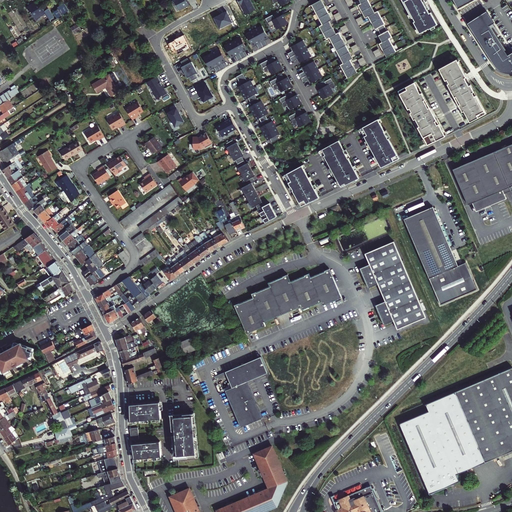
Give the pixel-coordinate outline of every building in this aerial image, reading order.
[(36,0),(37,2),(34,4),(40,13),(45,10),(43,7),(38,0),(36,0)] [(175,0),(180,9),(190,4),(188,0),(175,0)] [(332,20),(322,0),(312,5),(323,26),(321,27),(327,38),(330,37),(344,64),(341,66),(348,79),(358,74),(351,61),(354,60),(340,33),(336,35),(329,22),(332,20)] [(359,0),(362,4),(359,5),(365,18),(369,17),(376,30),(378,29),(381,35),(379,36),(382,42),(379,44),(386,57),(396,52),(389,39),(392,37),(389,31),(387,31),(384,25),(385,24),(378,11),(375,13),(368,0),(359,0)] [(430,9),(425,0),(402,0),(412,19),(414,18),(416,22),(414,23),(420,34),(429,29),(429,30),(438,25),(432,13),(430,14),(428,10),(430,9)] [(474,0),(452,0),(458,9),(474,0)] [(70,10),(65,3),(58,8),(63,15),(70,10)] [(40,13),(34,4),(31,6),(37,15),(40,13)] [(63,15),(58,8),(53,11),(58,18),(63,15)] [(47,13),(51,20),(55,17),(50,9),(49,10),(46,12),(47,13)] [(214,17),(220,27),(233,21),(227,10),(214,17)] [(469,24),(473,30),(486,22),(492,30),(509,56),(510,56),(493,29),(496,28),(494,24),(495,23),(488,12),(469,24)] [(273,15),(266,19),(271,27),(274,25),(277,29),(288,23),(283,15),(275,19),(273,15)] [(492,30),(486,22),(473,30),(497,68),(501,71),(504,72),(507,73),(510,73),(511,73),(511,54),(510,56),(509,56),(492,30)] [(70,27),(74,34),(82,30),(78,23),(70,27)] [(262,26),(246,34),(252,47),(256,45),(259,49),(267,45),(264,40),(268,38),(262,26)] [(241,38),(226,46),(232,59),(236,57),(238,61),(246,57),(244,52),(248,49),(241,38)] [(313,57),(305,41),(295,46),(297,50),(289,54),(293,62),(301,58),(303,62),(313,57)] [(220,49),(204,58),(211,70),(215,68),(217,73),(225,69),(222,63),(226,61),(220,49)] [(188,58),(182,62),(183,67),(189,77),(194,80),(199,77),(199,72),(193,61),(188,58)] [(274,58),(262,64),(266,72),(270,71),(273,76),(284,70),(279,60),(276,62),(274,58)] [(487,114),(459,60),(442,69),(472,122),(487,114)] [(306,71),(299,75),(303,84),(311,79),(313,82),(322,78),(314,62),(304,67),(306,71)] [(270,138),(272,142),(278,138),(276,134),(279,133),(272,121),(270,122),(266,114),(268,113),(261,100),(258,101),(254,94),(257,92),(250,80),(248,81),(243,72),(236,76),(241,85),(239,86),(246,99),(248,98),(252,105),(250,106),(257,119),(259,118),(263,125),(261,126),(268,139),(270,138)] [(277,78),(271,81),(275,89),(279,87),(281,92),(293,86),(288,77),(285,79),(282,73),(276,76),(277,78)] [(119,91),(110,74),(93,84),(97,92),(106,87),(111,96),(119,91)] [(158,77),(148,82),(158,99),(168,93),(158,77)] [(328,86),(319,91),(324,100),(335,94),(332,89),(336,87),(332,79),(326,83),(328,86)] [(446,136),(418,82),(402,91),(429,145),(446,136)] [(207,85),(198,90),(205,102),(214,97),(207,85)] [(13,96),(17,94),(15,91),(13,93),(9,88),(8,89),(9,90),(13,96)] [(0,105),(10,98),(13,96),(9,90),(0,96),(0,105)] [(286,96),(280,99),(284,107),(288,104),(291,110),(302,104),(297,94),(294,96),(291,90),(285,93),(286,96)] [(0,105),(0,108),(3,113),(14,106),(10,98),(0,105)] [(143,111),(138,101),(125,108),(132,120),(138,116),(137,115),(143,111)] [(0,121),(17,110),(14,106),(3,113),(0,115),(0,121)] [(177,107),(168,112),(176,125),(185,121),(177,107)] [(295,113),(289,116),(293,124),(298,121),(301,127),(312,121),(307,112),(303,114),(300,108),(294,111),(295,113)] [(126,123),(119,112),(108,119),(114,129),(119,125),(120,127),(126,123)] [(237,128),(231,118),(217,126),(222,136),(237,128)] [(400,158),(379,119),(362,129),(382,166),(400,158)] [(105,136),(98,125),(86,132),(92,142),(98,138),(99,140),(105,136)] [(6,131),(0,134),(0,142),(9,135),(6,131)] [(199,137),(193,137),(194,149),(202,148),(212,143),(207,133),(199,137)] [(161,148),(154,137),(144,144),(147,150),(149,149),(153,154),(161,148)] [(22,141),(21,139),(3,150),(11,163),(21,157),(14,147),(22,141)] [(266,223),(278,216),(271,203),(265,206),(253,182),(256,181),(254,177),(256,176),(249,163),(247,164),(243,157),(245,155),(238,142),(236,143),(234,140),(228,144),(229,147),(228,148),(235,161),(237,160),(241,168),(239,169),(246,181),(247,181),(249,184),(243,188),(253,208),(257,206),(266,223)] [(83,149),(78,141),(61,151),(66,159),(83,149)] [(360,177),(340,141),(322,151),(341,187),(360,177)] [(511,143),(453,169),(467,203),(472,201),(476,212),(506,199),(504,193),(511,189),(511,143)] [(51,156),(48,151),(38,157),(48,173),(57,168),(50,156),(51,156)] [(121,155),(116,158),(113,160),(112,159),(107,162),(114,173),(117,171),(118,173),(123,169),(122,168),(127,165),(121,155)] [(175,168),(167,156),(157,163),(161,169),(162,169),(166,174),(175,168)] [(19,170),(23,167),(18,160),(2,171),(7,178),(19,170)] [(110,176),(103,165),(98,168),(98,170),(92,174),(99,183),(110,176)] [(319,196),(303,165),(285,174),(301,206),(319,196)] [(12,185),(22,178),(23,177),(21,173),(19,170),(7,178),(12,185)] [(200,181),(193,172),(183,179),(182,177),(179,180),(187,191),(200,181)] [(73,184),(67,174),(56,181),(59,187),(61,186),(64,190),(63,190),(70,201),(80,193),(76,185),(74,186),(72,184),(73,184)] [(158,184),(150,174),(144,178),(144,179),(139,183),(146,192),(158,184)] [(17,192),(27,185),(22,178),(12,185),(17,192)] [(31,186),(29,183),(27,185),(17,192),(22,199),(32,192),(33,191),(30,187),(31,186)] [(171,184),(120,221),(124,226),(175,190),(171,184)] [(114,204),(115,203),(119,208),(127,203),(119,190),(110,195),(113,199),(111,199),(114,204)] [(25,203),(35,196),(32,192),(22,199),(25,203)] [(36,205),(41,202),(45,198),(48,196),(47,194),(43,196),(38,199),(35,196),(25,203),(29,210),(32,208),(36,205)] [(180,197),(140,226),(144,232),(148,229),(157,222),(171,212),(175,208),(184,202),(180,197)] [(48,207),(50,205),(47,201),(45,198),(41,202),(36,205),(32,208),(38,215),(48,207)] [(191,201),(190,198),(184,202),(175,208),(177,211),(182,208),(186,204),(191,201)] [(246,228),(233,202),(231,203),(237,216),(228,220),(222,208),(216,212),(221,221),(224,226),(227,226),(231,235),(237,232),(236,230),(240,227),(242,230),(246,228)] [(65,218),(54,228),(57,232),(65,226),(66,227),(72,223),(69,220),(84,207),(82,204),(65,218)] [(0,208),(0,220),(7,230),(15,224),(3,207),(0,208)] [(45,224),(52,218),(55,215),(51,210),(48,207),(38,215),(45,224)] [(45,224),(49,228),(61,217),(66,213),(69,210),(66,207),(55,215),(52,218),(45,224)] [(434,207),(405,219),(440,305),(460,297),(477,290),(466,263),(458,266),(434,207)] [(157,222),(148,229),(150,231),(152,230),(154,232),(156,231),(154,228),(173,215),(171,212),(157,222)] [(167,257),(165,259),(168,263),(170,266),(176,274),(180,271),(185,268),(189,265),(193,262),(197,259),(202,256),(206,254),(211,251),(215,248),(220,245),(224,243),(229,240),(223,228),(224,226),(221,221),(219,222),(221,228),(213,232),(209,228),(198,236),(197,235),(194,236),(195,238),(187,244),(185,242),(184,243),(185,245),(183,246),(182,245),(180,246),(182,249),(179,251),(177,249),(176,250),(177,252),(175,254),(175,255),(171,258),(169,255),(167,257)] [(63,240),(74,231),(76,229),(74,225),(72,223),(66,227),(58,234),(63,240)] [(74,231),(63,240),(67,245),(80,235),(77,232),(85,225),(84,223),(76,229),(74,231)] [(105,231),(102,233),(105,236),(112,231),(109,227),(105,231)] [(138,238),(144,245),(150,241),(143,232),(138,236),(139,237),(138,238)] [(38,237),(35,233),(14,246),(19,251),(26,247),(27,246),(27,245),(38,237)] [(80,235),(67,245),(72,251),(84,241),(80,235)] [(144,245),(138,238),(139,237),(138,236),(133,239),(139,249),(144,245)] [(42,241),(38,237),(27,245),(27,246),(26,247),(30,252),(31,251),(30,249),(33,247),(42,241)] [(84,241),(72,251),(75,255),(89,245),(85,240),(84,241)] [(42,241),(33,247),(39,255),(48,248),(42,241)] [(395,242),(366,253),(371,265),(361,269),(369,288),(379,284),(386,302),(377,306),(385,325),(394,321),(398,330),(427,317),(395,242)] [(96,254),(89,245),(75,255),(82,264),(96,254)] [(149,252),(153,257),(159,252),(155,247),(149,252)] [(57,261),(48,248),(39,255),(38,256),(43,264),(41,266),(43,268),(57,261)] [(129,258),(124,249),(118,254),(126,265),(127,264),(128,263),(129,261),(129,260),(129,258)] [(10,261),(5,252),(0,255),(0,262),(2,266),(10,261)] [(153,257),(149,252),(141,259),(144,264),(151,258),(153,257)] [(153,257),(151,258),(156,265),(159,262),(158,260),(160,259),(163,262),(164,262),(166,264),(168,263),(165,259),(159,252),(153,257)] [(95,263),(101,259),(97,254),(91,258),(95,263)] [(95,263),(99,268),(115,256),(113,254),(110,256),(108,254),(101,259),(95,263)] [(45,280),(63,269),(57,261),(50,266),(47,267),(50,273),(43,277),(45,280)] [(170,266),(168,263),(164,265),(166,267),(163,269),(170,278),(176,274),(170,266)] [(90,275),(86,279),(91,286),(105,275),(99,268),(90,275)] [(152,272),(155,276),(158,274),(160,272),(157,268),(152,272)] [(70,280),(63,269),(45,280),(38,284),(41,290),(57,281),(61,288),(50,294),(55,302),(76,291),(70,280)] [(331,269),(312,278),(322,302),(324,306),(343,298),(331,269)] [(19,272),(18,270),(8,276),(9,278),(19,272)] [(152,279),(158,286),(164,281),(158,274),(155,276),(152,279)] [(141,291),(130,275),(118,284),(121,289),(128,299),(132,304),(138,300),(139,301),(145,296),(141,291)] [(311,275),(292,283),(302,307),(303,310),(322,302),(312,278),(311,275)] [(270,284),(272,287),(283,314),(302,307),(292,283),(289,276),(270,284)] [(149,291),(157,286),(150,277),(142,283),(145,288),(141,291),(145,296),(149,293),(149,292),(150,292),(149,291)] [(253,295),(255,299),(265,321),(283,314),(272,287),(253,295)] [(98,302),(106,298),(110,295),(109,293),(114,290),(112,288),(96,298),(98,302)] [(55,302),(50,294),(44,297),(48,304),(55,302)] [(109,303),(106,298),(98,302),(101,307),(109,303)] [(134,309),(134,308),(132,304),(128,299),(125,301),(128,306),(131,311),(134,309)] [(265,321),(255,299),(236,306),(248,334),(267,327),(265,321)] [(111,305),(109,303),(101,307),(104,314),(114,308),(116,307),(113,304),(111,305)] [(121,318),(131,311),(128,306),(126,308),(126,307),(124,308),(124,309),(119,313),(121,318)] [(116,312),(114,308),(104,314),(106,318),(116,312)] [(152,309),(144,314),(149,321),(157,315),(152,309)] [(119,317),(116,312),(106,318),(108,322),(110,323),(119,317)] [(140,317),(137,319),(144,333),(147,331),(140,317)] [(132,322),(137,331),(139,330),(142,334),(144,333),(137,319),(132,322)] [(95,329),(93,324),(79,331),(81,337),(89,332),(95,329)] [(98,337),(98,335),(95,329),(89,332),(91,335),(79,341),(80,343),(82,342),(83,345),(98,337)] [(121,351),(135,347),(137,346),(134,336),(131,336),(130,335),(117,340),(121,351)] [(178,342),(183,355),(195,350),(189,337),(178,342)] [(51,351),(56,348),(53,341),(42,347),(45,353),(51,351)] [(0,353),(0,366),(5,375),(11,372),(10,370),(13,368),(15,373),(32,364),(30,359),(34,348),(22,344),(21,342),(19,343),(15,342),(14,346),(0,353)] [(100,342),(66,359),(68,363),(78,358),(80,363),(97,355),(98,353),(105,350),(102,342),(100,342)] [(122,357),(131,353),(131,351),(136,349),(135,347),(121,351),(122,357)] [(55,360),(51,351),(45,353),(50,362),(50,363),(55,360)] [(123,361),(124,367),(146,358),(146,357),(146,356),(146,355),(147,354),(146,351),(132,357),(123,360),(123,361)] [(166,354),(159,357),(165,370),(171,367),(166,354)] [(227,390),(242,427),(261,419),(246,383),(269,373),(262,356),(228,370),(235,387),(227,390)] [(125,370),(129,384),(134,382),(165,370),(159,357),(153,360),(155,365),(152,367),(154,371),(142,376),(141,375),(138,376),(135,367),(125,370)] [(78,358),(68,363),(70,367),(80,363),(78,358)] [(485,461),(511,449),(511,367),(511,368),(455,391),(485,461)] [(91,377),(82,381),(85,388),(87,394),(101,388),(97,380),(93,382),(91,378),(91,377)] [(17,392),(31,385),(27,378),(13,384),(17,392)] [(85,388),(82,381),(74,385),(77,392),(85,388)] [(39,386),(37,387),(40,392),(46,388),(43,383),(41,384),(40,385),(39,385),(39,386)] [(17,392),(13,384),(6,388),(10,395),(12,398),(18,394),(17,392)] [(112,390),(110,384),(92,393),(94,398),(112,390)] [(10,395),(6,388),(0,390),(0,399),(0,400),(10,395)] [(42,397),(49,394),(46,388),(40,392),(42,397)] [(429,411),(400,424),(431,494),(460,481),(457,473),(485,461),(455,391),(426,404),(429,411)] [(92,408),(113,399),(110,392),(89,401),(92,408)] [(51,398),(46,400),(47,402),(49,401),(49,403),(48,403),(50,408),(51,407),(52,408),(51,409),(52,411),(53,411),(54,412),(53,413),(56,419),(58,418),(62,426),(67,424),(63,416),(61,417),(51,398)] [(115,409),(111,401),(95,408),(97,412),(103,410),(105,413),(115,409)] [(159,401),(130,404),(130,420),(161,417),(159,401)] [(74,407),(63,411),(70,430),(78,427),(73,416),(77,414),(74,407)] [(116,421),(112,413),(98,419),(102,427),(116,421)] [(194,415),(175,417),(178,458),(197,457),(194,415)] [(10,423),(6,417),(0,420),(0,430),(7,426),(8,425),(10,423)] [(7,426),(0,430),(0,431),(4,438),(12,433),(12,432),(10,428),(12,427),(12,426),(8,428),(7,426)] [(138,428),(130,428),(132,440),(139,439),(138,428)] [(91,432),(94,443),(102,441),(99,430),(91,432)] [(13,433),(12,432),(12,433),(4,438),(9,446),(16,441),(17,439),(14,433),(13,433)] [(115,437),(102,441),(94,443),(90,446),(90,447),(85,449),(86,452),(100,448),(116,443),(115,437)] [(61,438),(37,444),(38,447),(48,445),(49,450),(63,447),(61,438)] [(160,441),(132,444),(135,459),(162,457),(160,441)] [(116,443),(100,448),(102,454),(118,449),(116,443)] [(217,510),(217,511),(267,511),(278,507),(289,482),(273,445),(254,454),(261,470),(262,473),(261,473),(263,477),(264,477),(268,488),(265,489),(259,491),(259,492),(235,503),(234,501),(230,503),(230,505),(217,510)] [(118,449),(102,454),(93,457),(93,459),(103,457),(104,460),(116,457),(119,456),(118,449)] [(104,460),(98,462),(101,473),(119,468),(116,457),(104,460)] [(123,480),(119,468),(101,473),(98,475),(99,478),(103,477),(106,485),(112,484),(123,480)] [(106,485),(98,488),(104,501),(106,501),(116,496),(113,490),(126,486),(123,480),(112,484),(106,485)] [(36,493),(42,491),(38,481),(33,483),(36,493)] [(200,508),(191,487),(169,496),(175,511),(201,511),(202,511),(203,511),(202,507),(200,508)] [(380,511),(370,489),(335,503),(334,505),(337,511),(380,511)] [(131,496),(128,491),(108,501),(110,504),(108,505),(106,501),(104,501),(96,505),(99,511),(98,511),(104,511),(107,511),(116,507),(114,505),(131,496)] [(133,511),(137,510),(131,496),(114,505),(116,507),(120,506),(121,509),(119,510),(119,511),(133,511)]
